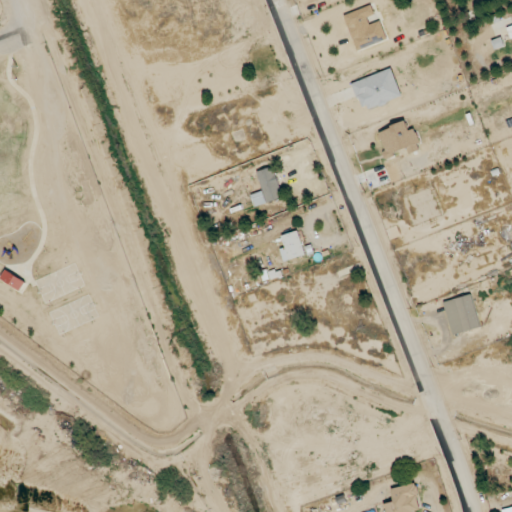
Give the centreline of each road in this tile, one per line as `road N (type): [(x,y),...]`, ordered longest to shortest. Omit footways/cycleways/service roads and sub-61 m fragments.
road 1 (residential): [(276,0),(472,511)]
road 2 (residential): [(243,388),(95,0)]
road 3 (residential): [(511,419),(324,360),(286,362),(259,374),(180,443)]
